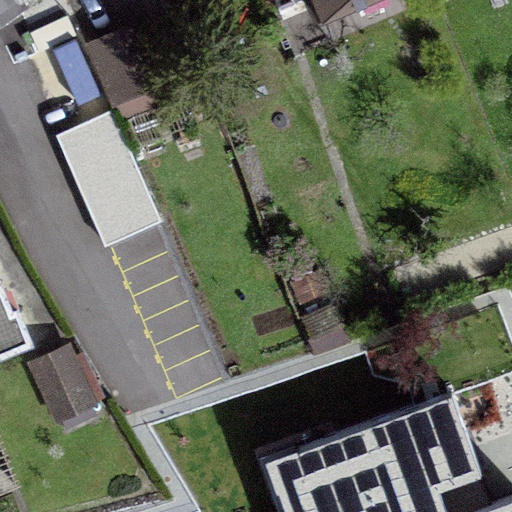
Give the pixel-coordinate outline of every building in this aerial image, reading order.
[(146,18),(90,42),(115,100),(171,76),(146,18)] [(112,108),(57,133),(105,243),(160,218),(112,108)] [(0,349),(29,338),(16,307),(10,310),(0,284),(0,349)] [(333,303),(305,316),(318,349),(348,339),(333,303)] [(93,401),(67,344),(32,360),(58,417),(93,401)] [(343,427),(270,453),(290,511),(464,511),(498,500),(459,386),(388,411),(379,386),(334,403),(343,427)]
